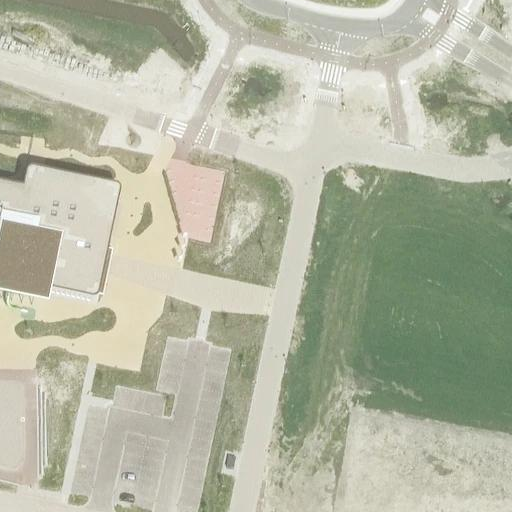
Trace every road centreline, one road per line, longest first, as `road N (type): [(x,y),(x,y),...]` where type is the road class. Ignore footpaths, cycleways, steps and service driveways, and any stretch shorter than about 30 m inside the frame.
road 1 (unclassified): [(239,511),(312,171)]
road 2 (residential): [(312,171),(0,68)]
road 3 (unclassified): [(312,171),(341,26)]
road 4 (unknown): [(213,140),(259,129),(329,80)]
road 5 (tertiary): [(402,18),(511,85)]
